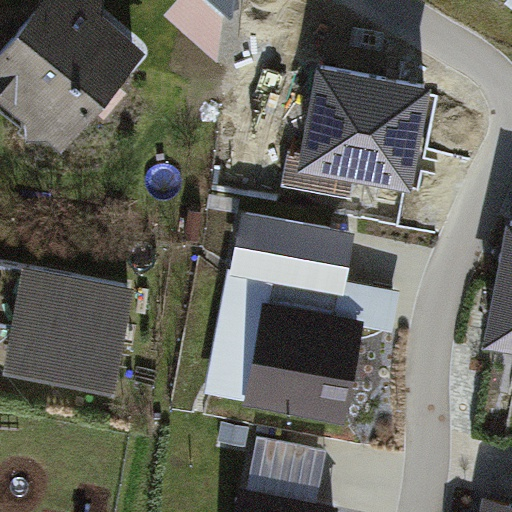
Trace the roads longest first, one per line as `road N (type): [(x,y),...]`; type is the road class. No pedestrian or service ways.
road 1 (residential): [(419,511),(436,334),(460,238),(511,148)]
road 2 (residential): [(362,0),(484,61),(511,103)]
